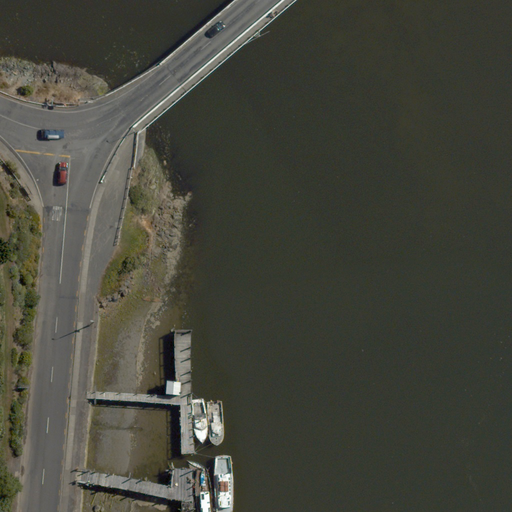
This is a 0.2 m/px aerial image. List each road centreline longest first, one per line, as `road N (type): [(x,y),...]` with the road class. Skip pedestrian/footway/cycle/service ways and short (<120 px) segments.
road 1 (residential): [(70,133),(41,511)]
road 2 (primary): [(256,0),(127,109),(70,133)]
